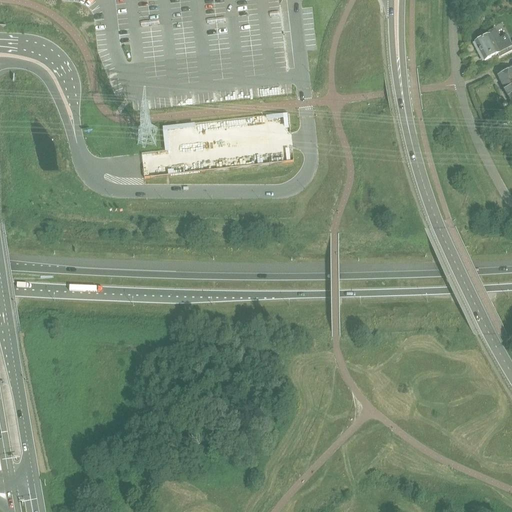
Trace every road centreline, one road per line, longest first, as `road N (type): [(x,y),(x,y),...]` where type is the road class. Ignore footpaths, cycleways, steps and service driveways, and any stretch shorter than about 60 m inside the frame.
road 1 (trunk): [(511,270),(183,277),(0,266)]
road 2 (trunk): [(0,285),(262,296),(511,287)]
road 3 (secondary): [(511,374),(453,263),(418,169),(399,75),(396,0)]
road 4 (unclassified): [(511,203),(463,103),(454,0)]
road 5 (primary): [(31,479),(0,271)]
